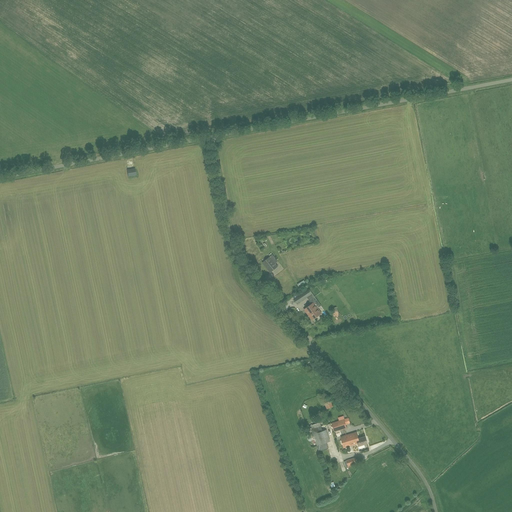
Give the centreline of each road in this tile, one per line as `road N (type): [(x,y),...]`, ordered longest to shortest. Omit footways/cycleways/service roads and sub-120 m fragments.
road 1 (unclassified): [(433,511),(424,475),(231,249),(212,137)]
road 2 (unclassified): [(212,137),(511,79)]
road 3 (unclassified): [(0,177),(212,137)]
